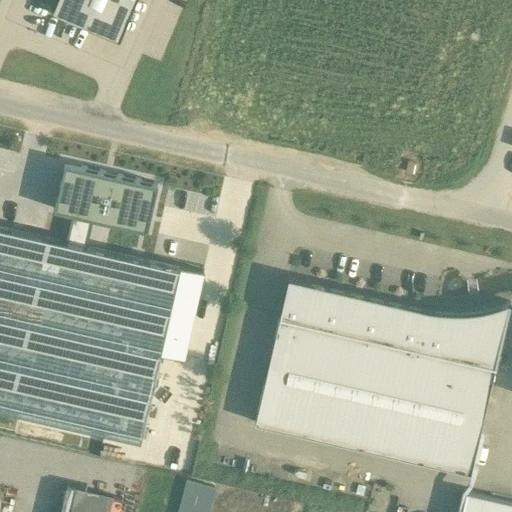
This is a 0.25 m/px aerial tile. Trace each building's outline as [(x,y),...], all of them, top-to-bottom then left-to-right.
[(140,0),(56,0),(50,16),(122,45),(140,0)] [(243,72),(264,0),(233,0),(214,64),(243,72)] [(413,160),(406,159),(404,170),(411,171),(413,160)] [(157,184),(63,164),(53,209),(147,229),(157,184)] [(177,264),(0,224),(0,405),(139,436),(177,264)] [(461,309),(435,307),(428,306),(287,274),(278,313),(494,363),(508,300),(506,299),(495,303),(479,307),(461,309)] [(494,363),(278,313),(253,420),(469,470),(494,363)] [(205,511),(214,481),(187,474),(177,511),(205,511)] [(511,511),(511,500),(464,489),(459,511),(511,511)]
